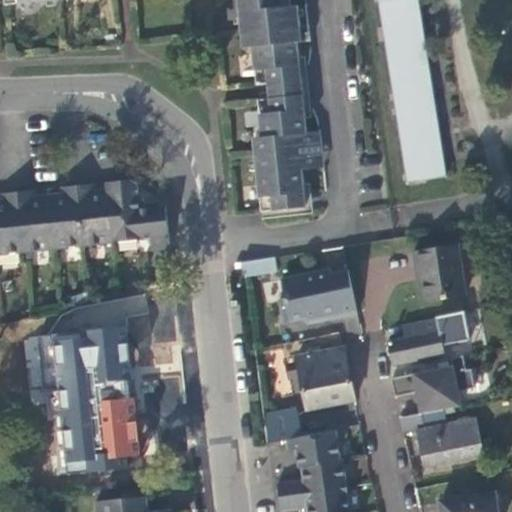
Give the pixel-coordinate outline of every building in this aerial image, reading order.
[(268,86),(270,86),(301,83),(299,58),(298,45),(311,44),(309,28),(300,29),(298,9),(282,10),(281,0),(239,0),(242,33),(251,32),(253,50),(256,83),(257,87),(268,86)] [(375,0),(405,183),(433,177),(424,120),(403,0),(375,0)] [(419,0),(403,0),(424,120),(433,177),(447,175),(419,0)] [(244,50),(253,50),(251,32),(242,33),(244,50)] [(301,83),(270,86),(268,86),(269,89),(269,94),(270,102),(303,98),(303,96),(302,91),(301,83)] [(256,159),(261,210),(264,209),(265,218),(277,217),(304,214),(303,194),(301,175),(315,174),(313,152),(321,151),(320,134),(306,135),(304,115),(303,98),(270,102),(258,103),(262,140),(263,158),(256,159)] [(254,141),(256,159),(263,158),(262,140),(254,141)] [(322,160),(321,151),(313,152),(315,174),(323,173),(322,160)] [(143,199),(141,185),(135,180),(111,182),(112,192),(117,242),(147,238),(154,238),(172,236),(169,206),(157,207),(144,208),(143,199)] [(99,193),(98,184),(80,185),(87,245),(117,242),(112,192),(105,192),(99,193)] [(57,248),(87,245),(80,185),(66,187),(66,196),(60,197),(52,198),(57,248)] [(39,199),(38,190),(20,192),(27,252),(57,248),(52,198),(45,199),(39,199)] [(0,254),(27,252),(20,192),(6,193),(7,203),(1,204),(0,203),(0,254)] [(155,250),(173,248),(172,236),(154,238),(155,250)] [(465,296),(458,246),(418,251),(420,269),(423,268),(427,302),(465,296)] [(271,272),(268,258),(244,262),(248,276),(271,272)] [(325,320),(361,311),(350,269),(333,273),(332,269),(284,281),(289,300),(283,301),(289,323),(312,318),(312,320),(324,317),(325,320)] [(50,335),(25,339),(43,479),(146,466),(128,319),(147,315),(145,294),(86,307),(70,311),(60,317),(54,325),(50,335)] [(399,361),(449,352),(442,318),(409,324),(411,336),(395,340),(399,361)] [(313,407),(360,398),(349,345),(346,345),(303,353),(303,358),(288,361),(291,375),(306,373),(313,407)] [(476,385),(473,366),(468,367),(465,353),(456,355),(458,363),(396,376),(400,394),(423,389),(427,391),(424,397),(426,410),(444,407),(462,403),(459,389),(476,385)] [(301,405),(271,410),(271,439),(289,436),(306,433),(301,405)] [(426,410),(404,414),(408,432),(423,429),(429,463),(487,453),(481,419),(447,425),(444,407),(426,410)] [(339,457),(335,427),(306,433),(289,436),(291,449),(300,448),(300,455),(301,462),(306,462),(339,457)] [(347,483),(343,456),(339,457),(306,462),(307,468),(308,476),(281,480),(283,493),(347,483)] [(313,508),(313,511),(348,511),(352,511),(347,483),(283,493),(286,508),(312,504),(313,508)] [(502,511),(499,492),(444,502),(445,511),(502,511)] [(146,496),(98,501),(99,511),(173,511),(173,509),(147,511),(146,496)]
